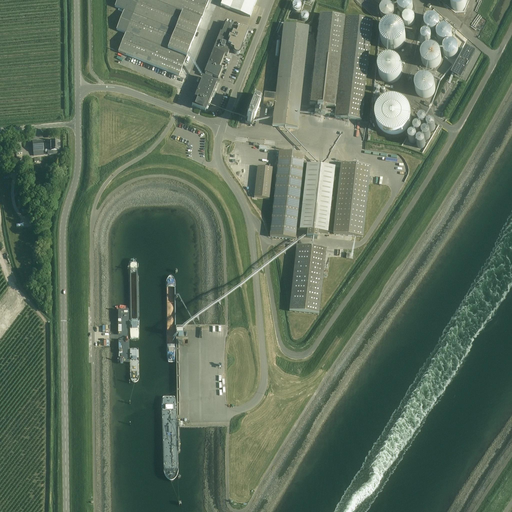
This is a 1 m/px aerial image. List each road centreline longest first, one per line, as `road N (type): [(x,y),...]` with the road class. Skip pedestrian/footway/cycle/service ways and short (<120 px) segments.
road 1 (unclassified): [(250,223),(260,229),(279,342),(305,355),(401,220),(511,27)]
road 2 (secondary): [(77,124),(77,173),(62,237),(66,511)]
road 3 (unclassified): [(93,215),(138,179),(176,178),(199,190),(224,231),(226,324)]
road 4 (unclassified): [(250,223),(262,389),(247,406),(214,413)]
road 5 (unclassified): [(93,364),(93,215)]
road 6 (unclassified): [(93,215),(109,180),(156,145),(177,110)]
road 7 (unclassified): [(223,127),(271,0)]
